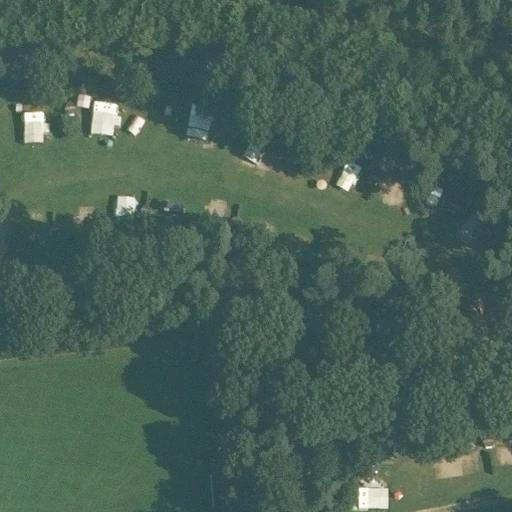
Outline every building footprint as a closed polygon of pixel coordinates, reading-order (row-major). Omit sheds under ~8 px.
[(64,112),(67,117),(73,116),(76,111),(71,103),(67,104),(64,112)] [(90,123),(105,125),(107,106),(93,104),(90,123)] [(14,114),(18,143),(43,140),(40,111),(14,114)] [(189,120),(186,143),(207,146),(210,123),(189,120)] [(227,129),(227,135),(232,138),(237,135),(238,126),(235,124),(227,129)] [(378,182),(375,173),(372,172),(366,180),(368,185),(374,186),(378,182)] [(446,206),(446,212),(451,214),(456,211),(456,202),(453,201),(446,206)] [(143,208),(139,213),(142,221),(145,222),(151,215),(150,210),(143,208)] [(231,234),(234,235),(240,228),(239,223),(232,222),(228,226),(231,234)] [(51,228),(48,234),(53,241),(56,240),(60,232),(58,228),(51,228)] [(317,254),(313,258),(315,267),(318,267),(324,261),(323,256),(317,254)] [(272,378),(232,389),(238,409),(278,398),(272,378)] [(480,444),(484,450),(490,450),(492,444),(489,436),(484,436),(480,444)] [(375,474),(375,468),(370,465),(363,469),(363,472),(370,476),(375,474)]
